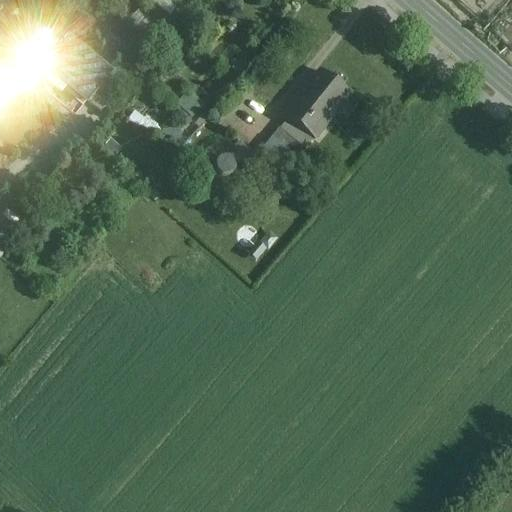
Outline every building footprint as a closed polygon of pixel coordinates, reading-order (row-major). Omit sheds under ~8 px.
[(154,0),(170,15),(183,0),(154,0)] [(110,75),(69,42),(61,52),(28,25),(8,50),(2,45),(0,46),(0,92),(9,81),(19,89),(39,64),(87,103),(102,85),(110,75)] [(310,92),(308,91),(285,119),(288,121),(312,141),(314,142),(349,98),(322,76),(310,92)] [(111,92),(102,85),(87,103),(107,120),(123,100),(112,91),(111,92)] [(288,121),(261,154),(285,173),(312,141),(288,121)] [(264,195),(267,179),(264,163),(254,150),(240,141),(224,139),(208,142),(194,152),(185,165),(182,181),(186,197),(195,210),(209,219),(225,222),(242,218),(255,209),(264,195)]
